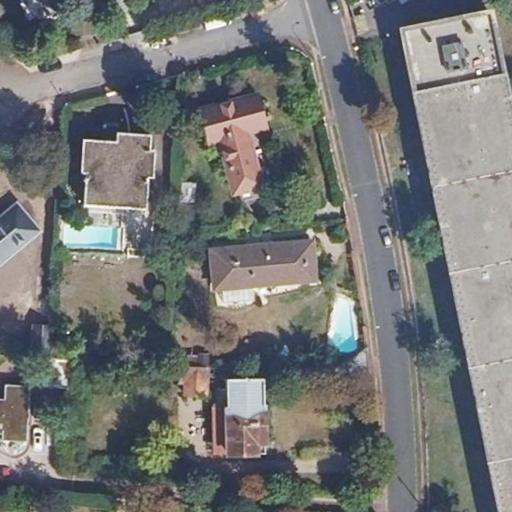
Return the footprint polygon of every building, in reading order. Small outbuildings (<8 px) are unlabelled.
[(40,0),(44,3),(51,9),(60,14),(67,0),(40,0)] [(511,511),(511,110),(492,12),(403,30),(500,511),(511,511)] [(255,94),(198,109),(207,141),(220,138),(235,192),(261,185),(246,131),(263,126),(255,94)] [(145,207),(149,132),(117,130),(116,141),(87,139),(83,203),(145,207)] [(0,261),(36,231),(15,207),(0,219),(0,261)] [(311,239),(212,248),(216,286),(225,285),(254,283),(315,277),(311,239)] [(256,298),(254,283),(225,285),(226,300),(256,298)] [(49,359),(51,327),(34,325),(32,358),(42,359),(49,359)] [(371,377),(370,356),(369,346),(353,359),(336,366),(336,375),(371,377)] [(68,388),(70,360),(49,359),(42,359),(41,386),(68,388)] [(207,395),(207,368),(191,367),(181,366),(180,379),(186,379),(185,394),(207,395)] [(263,378),(226,379),(227,454),(258,453),(257,442),(265,441),(263,378)] [(0,430),(4,431),(3,439),(28,441),(31,387),(6,386),(5,402),(0,401),(0,430)]
